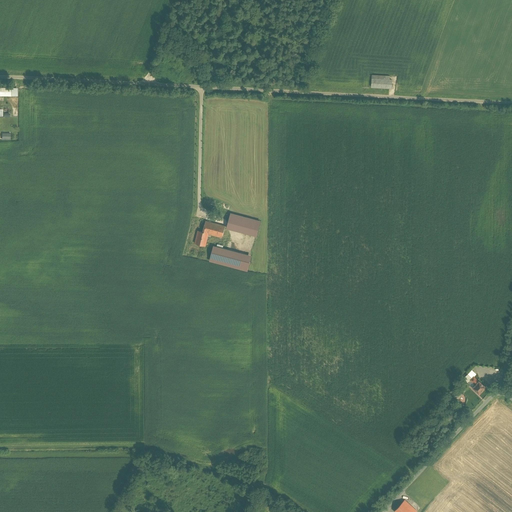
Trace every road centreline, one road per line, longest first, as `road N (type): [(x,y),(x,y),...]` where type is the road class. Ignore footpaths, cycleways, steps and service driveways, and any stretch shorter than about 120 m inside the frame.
road 1 (unclassified): [(511,101),(0,77)]
road 2 (unclassified): [(383,511),(498,390)]
